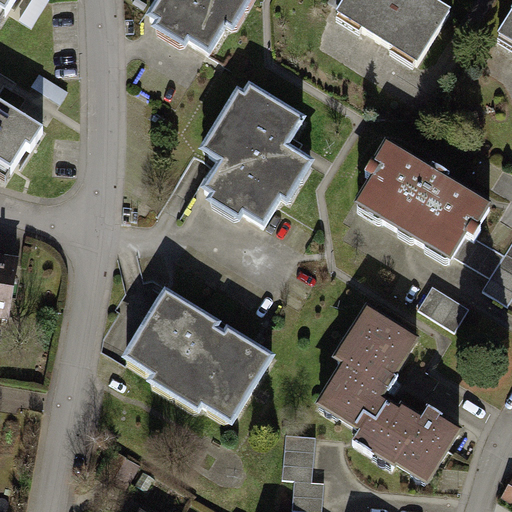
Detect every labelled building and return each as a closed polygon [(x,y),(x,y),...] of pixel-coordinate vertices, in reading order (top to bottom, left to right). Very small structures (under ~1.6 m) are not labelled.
[(0,0),(0,21),(5,25),(21,0),(0,0)] [(163,0),(147,28),(214,67),(253,0),(163,0)] [(450,18),(419,0),(352,0),(338,24),(418,72),(450,18)] [(511,19),(496,45),(511,55),(511,19)] [(244,104),(236,100),(201,162),(219,173),(201,203),(263,237),(279,208),(288,213),(310,170),(286,156),(303,127),(248,95),(244,104)] [(0,171),(13,180),(40,139),(0,113),(0,171)] [(490,213),(387,154),(350,218),(450,274),(456,264),(491,284),(483,298),(510,313),(511,309),(511,248),(505,261),(474,243),(490,213)] [(21,269),(0,265),(0,324),(12,327),(21,269)] [(472,316),(435,292),(421,314),(457,338),(472,316)] [(273,365),(167,302),(126,372),(232,435),(273,365)] [(419,345),(365,313),(330,370),(340,376),(314,419),(357,445),(353,453),(427,498),(460,442),(426,422),(419,433),(380,409),(419,345)] [(312,487),(314,445),(288,444),(285,486),(312,487)] [(322,511),(324,490),(296,489),(295,511),(322,511)]
